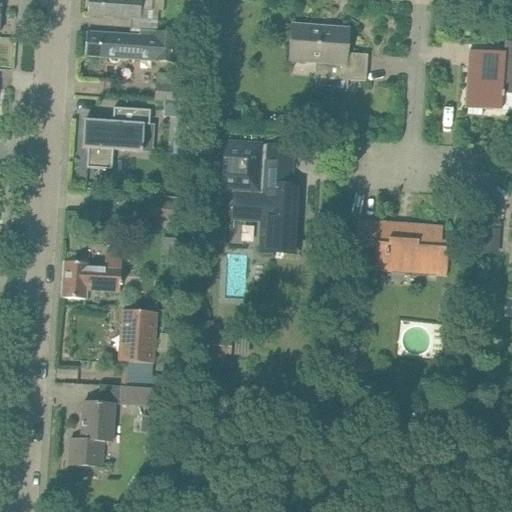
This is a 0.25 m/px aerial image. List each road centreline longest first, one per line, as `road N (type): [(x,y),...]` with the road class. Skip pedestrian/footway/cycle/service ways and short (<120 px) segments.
road 1 (unclassified): [(19,511),(53,0)]
road 2 (residential): [(408,174),(421,0)]
